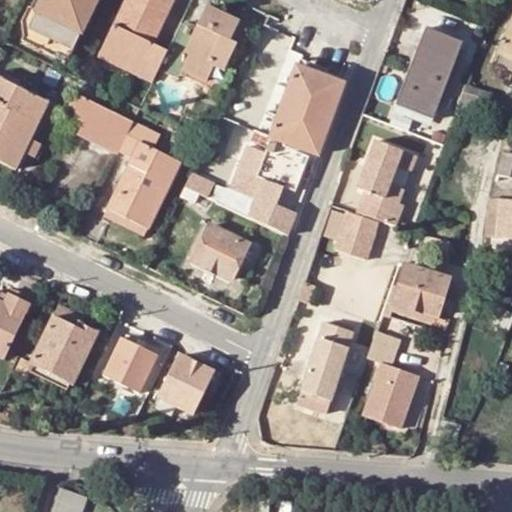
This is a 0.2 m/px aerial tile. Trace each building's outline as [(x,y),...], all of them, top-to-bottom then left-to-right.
[(96,0),(40,0),(35,11),(30,8),(28,7),(21,22),(28,26),(21,39),(66,61),(80,33),(96,0)] [(124,0),(100,51),(131,66),(128,72),(137,77),(150,83),(158,68),(166,50),(152,43),(172,0),(124,0)] [(158,68),(177,77),(179,74),(181,69),(205,81),(213,65),(223,71),(236,43),(229,40),(239,21),(206,5),(194,29),(180,22),(166,50),(158,68)] [(511,20),(498,55),(511,61),(511,20)] [(246,24),(239,21),(229,40),(236,43),(246,24)] [(430,121),(460,44),(423,29),(413,54),(416,55),(396,107),(430,121)] [(97,57),(128,72),(131,66),(100,51),(97,57)] [(316,155),(342,84),(325,78),(298,68),(301,60),(281,52),(237,170),(294,191),(308,152),(316,155)] [(511,68),(511,61),(498,55),(495,61),(511,68)] [(301,60),(298,68),(325,78),(328,70),(301,60)] [(0,162),(13,169),(21,154),(29,139),(46,101),(0,78),(0,162)] [(488,95),(464,87),(455,110),(481,118),(488,95)] [(132,121),(127,119),(75,93),(62,119),(73,124),(70,132),(116,155),(117,152),(132,121)] [(139,107),(134,104),(127,119),(132,121),(139,107)] [(152,148),(159,134),(132,121),(117,152),(130,158),(106,209),(146,229),(179,162),(152,148)] [(246,134),(218,122),(208,143),(236,155),(246,134)] [(31,158),(38,143),(29,139),(21,154),(31,158)] [(362,194),(355,216),(376,222),(394,226),(401,205),(395,204),(400,190),(386,185),(392,166),(406,171),(412,156),(371,142),(354,191),(362,194)] [(511,154),(501,154),(494,177),(506,178),(511,160),(511,154)] [(211,186),(213,183),(191,172),(184,186),(198,193),(206,197),(211,186)] [(179,196),(193,203),(198,193),(184,186),(179,196)] [(218,189),(211,186),(206,197),(216,202),(222,191),(218,189)] [(510,240),(511,224),(511,201),(487,199),(482,237),(510,240)] [(143,236),(146,229),(106,209),(102,216),(107,219),(143,236)] [(365,261),(376,222),(355,216),(347,213),(335,253),(365,261)] [(246,244),(208,225),(191,261),(229,280),(246,244)] [(421,252),(445,256),(446,247),(423,243),(421,252)] [(449,282),(405,267),(397,289),(391,304),(434,319),(449,282)] [(500,298),(511,303),(511,275),(510,275),(500,298)] [(0,356),(2,357),(27,303),(30,297),(10,287),(7,294),(7,295),(1,306),(0,304),(0,356)] [(397,289),(392,287),(381,316),(386,317),(391,304),(397,289)] [(314,295),(302,292),(296,308),(308,312),(314,295)] [(74,327),(52,316),(29,364),(70,384),(71,384),(94,337),(96,332),(76,322),(74,327)] [(328,403),(350,334),(321,325),(299,394),(328,403)] [(398,342),(375,333),(365,360),(379,365),(360,418),(398,432),(417,379),(388,369),(398,342)] [(101,376),(138,394),(156,356),(159,350),(137,339),(134,345),(120,338),(101,376)] [(157,395),(160,397),(176,405),(192,413),(212,373),(177,356),(157,395)] [(13,372),(22,377),(25,371),(28,364),(19,359),(13,372)] [(70,384),(29,364),(25,371),(67,392),(70,384)] [(322,422),(328,403),(299,394),(293,413),(322,422)] [(170,415),(176,405),(160,397),(155,408),(170,415)] [(80,511),(86,497),(59,488),(50,511),(80,511)]
